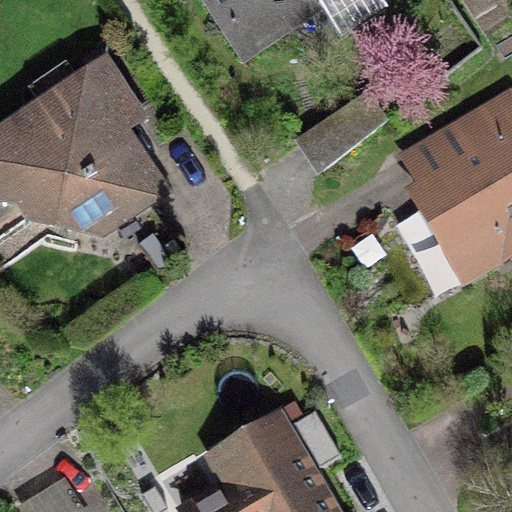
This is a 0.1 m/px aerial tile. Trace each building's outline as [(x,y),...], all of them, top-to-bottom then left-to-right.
[(388,0),(212,0),(199,10),(247,79),(324,26),(343,54),(391,22),(380,6),(388,0)] [(155,131),(110,67),(0,143),(0,224),(110,264),(172,209),(132,146),(155,131)] [(371,96),(304,136),(323,168),(390,127),(371,96)] [(511,108),(398,172),(470,300),(511,276),(511,108)] [(334,511),(286,428),(205,475),(220,502),(202,511),(334,511)] [(82,511),(70,491),(36,511),(82,511)]
